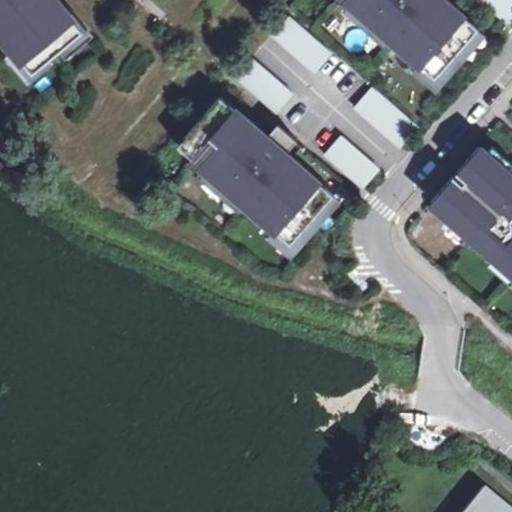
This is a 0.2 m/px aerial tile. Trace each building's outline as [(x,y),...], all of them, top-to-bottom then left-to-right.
[(87,19),(71,0),(0,0),(0,26),(28,64),(87,19)] [(358,0),(442,74),(485,26),(456,0),(358,0)] [(511,18),(511,0),(464,0),(501,31),(511,18)] [(334,59),(285,17),(263,42),(312,84),(334,59)] [(271,117),(289,96),(249,61),(230,82),(271,117)] [(412,134),(363,92),(344,114),(393,157),(412,134)] [(286,242),(336,189),(248,106),(197,158),(286,242)] [(371,172),(338,139),(318,158),(351,191),(371,172)] [(511,274),(511,164),(489,147),(435,214),(511,274)] [(511,511),(511,509),(483,486),(462,511),(511,511)]
